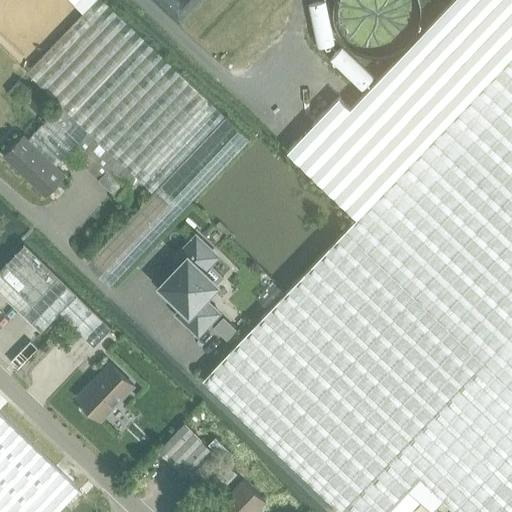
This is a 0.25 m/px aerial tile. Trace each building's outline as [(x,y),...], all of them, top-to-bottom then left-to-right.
[(112,286),(251,139),(103,0),(95,0),(27,72),(60,104),(28,139),(55,164),(60,159),(63,162),(90,132),(138,178),(153,192),(87,262),(112,286)] [(345,229),(204,372),(234,401),(350,511),(408,511),(421,499),(432,510),(444,498),(447,501),(458,511),(511,511),(511,0),(452,0),(351,107),(340,96),(297,140),(289,148),(289,149),(288,150),(357,218),(356,218),(353,221),(349,225),(345,229)] [(19,78),(7,90),(16,99),(28,87),(19,78)] [(131,185),(138,178),(90,132),(72,152),(98,177),(115,194),(128,182),(131,185)] [(55,164),(28,139),(24,135),(4,156),(45,194),(65,174),(55,164)] [(217,248),(197,229),(178,249),(184,254),(162,278),(185,300),(180,305),(200,324),(218,304),(204,291),(218,276),(203,262),(217,248)] [(97,348),(116,328),(25,242),(0,267),(0,290),(41,330),(59,312),(97,348)] [(273,280),(257,297),(268,307),(284,290),(273,280)] [(225,310),(217,318),(228,329),(236,321),(225,310)] [(100,420),(133,385),(110,363),(76,398),(83,404),(80,407),(80,412),(86,417),(90,417),(93,414),(100,420)] [(0,511),(57,511),(78,490),(0,415),(0,511)] [(184,476),(211,449),(184,423),(157,450),(184,476)] [(244,479),(211,511),(254,511),(266,500),(244,479)]
